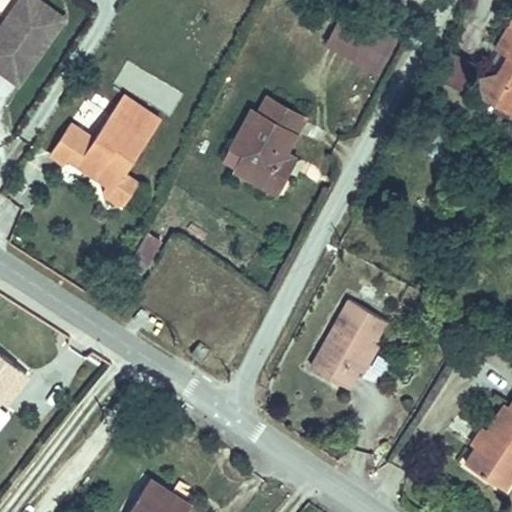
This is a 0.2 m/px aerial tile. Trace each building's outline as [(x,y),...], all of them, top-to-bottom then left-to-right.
[(0,76),(11,61),(27,71),(63,17),(37,0),(17,0),(0,26),(0,76)] [(348,7),(327,39),(377,72),(398,40),(348,7)] [(511,18),(496,48),(501,50),(492,65),(494,72),(478,76),(483,94),(502,90),(508,109),(511,111),(511,18)] [(468,59),(443,44),(429,69),(454,83),(468,59)] [(27,71),(11,61),(0,76),(16,87),(27,71)] [(252,115),(232,148),(246,157),(236,174),(275,198),(297,163),(281,153),(304,116),(277,100),(275,104),(262,97),(256,107),(265,113),(262,119),(252,115)] [(256,107),(252,115),(262,119),(265,113),(256,107)] [(70,121),(50,152),(70,164),(73,160),(107,181),(105,185),(131,201),(142,182),(125,171),(147,137),(108,112),(96,135),(70,121)] [(149,230),(139,245),(151,254),(162,239),(149,230)] [(350,299),(308,363),(346,389),(389,324),(350,299)] [(23,375),(0,358),(0,404),(1,405),(23,375)] [(502,407),(477,446),(484,451),(509,412),(502,407)] [(484,451),(477,446),(464,465),(503,491),(511,477),(511,408),(509,412),(484,451)] [(168,474),(161,485),(157,492),(185,511),(190,511),(200,497),(168,474)] [(185,511),(157,492),(161,485),(148,475),(123,510),(125,511),(185,511)]
